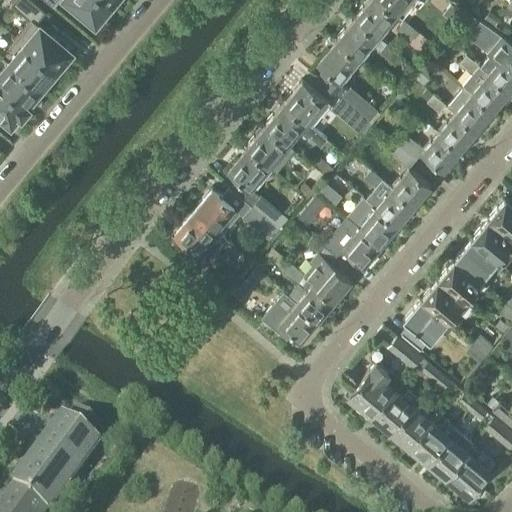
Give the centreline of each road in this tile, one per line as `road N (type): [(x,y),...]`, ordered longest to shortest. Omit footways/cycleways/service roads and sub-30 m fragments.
road 1 (residential): [(0,402),(122,232),(315,0)]
road 2 (residential): [(511,136),(308,391),(314,409),(435,511)]
road 3 (residential): [(163,0),(0,190)]
